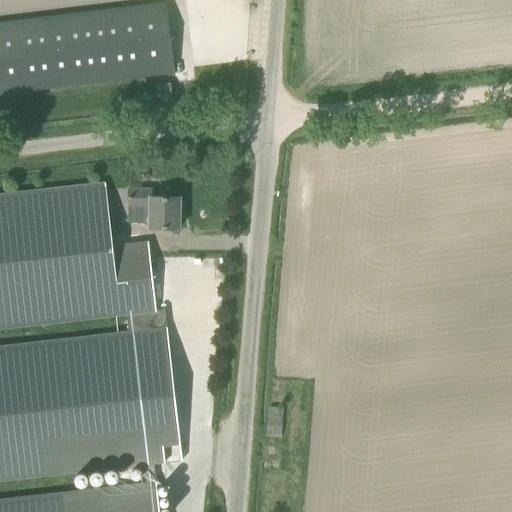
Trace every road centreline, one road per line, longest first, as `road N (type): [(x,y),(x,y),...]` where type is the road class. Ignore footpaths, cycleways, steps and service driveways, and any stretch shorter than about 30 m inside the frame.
road 1 (unclassified): [(236,511),(271,119)]
road 2 (unclassified): [(0,155),(271,119)]
road 3 (track): [(271,119),(511,91)]
